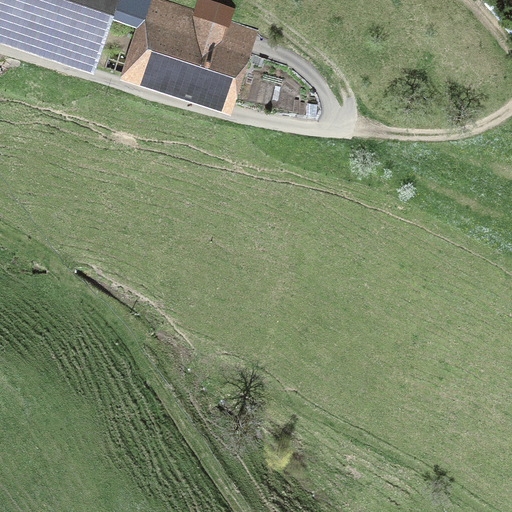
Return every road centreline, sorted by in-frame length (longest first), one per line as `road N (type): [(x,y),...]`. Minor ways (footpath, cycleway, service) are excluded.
road 1 (track): [(333,129),(176,100),(0,47)]
road 2 (track): [(333,129),(456,133),(511,106)]
